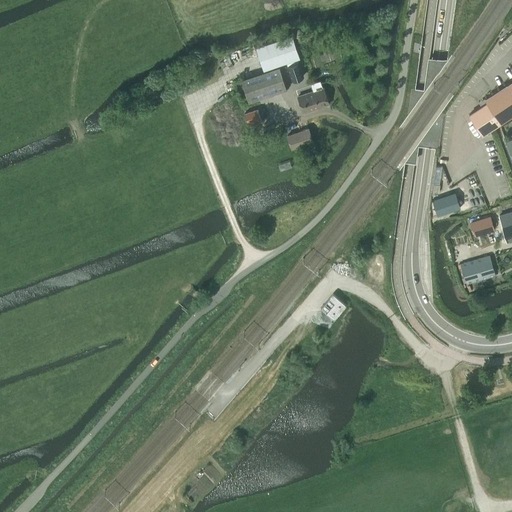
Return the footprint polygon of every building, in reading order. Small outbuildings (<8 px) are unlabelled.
[(291,34),(255,46),(256,47),(264,71),(279,66),(278,64),(285,62),(297,58),(299,57),(291,34)] [(297,58),(285,62),(291,80),(293,79),(293,80),(298,78),(303,76),(297,58)] [(264,71),(241,79),(241,80),(248,102),(287,89),(284,80),(279,66),(264,71)] [(312,91),(298,96),(304,113),(329,104),(323,88),(322,88),(320,81),(310,84),(312,91)] [(487,102),(469,114),(482,134),(489,130),(508,117),(511,114),(511,81),(485,99),(487,102)] [(260,108),(244,114),(249,127),(265,123),(260,108)] [(312,141),(308,128),(287,136),(292,149),(312,141)] [(511,211),(500,215),(507,240),(511,238),(511,211)] [(494,229),(490,216),(470,222),(475,235),(494,229)] [(496,276),(489,255),(460,264),(466,285),(496,276)] [(330,307),(326,312),(333,319),(345,304),(333,293),(329,298),(334,302),(330,307)]
